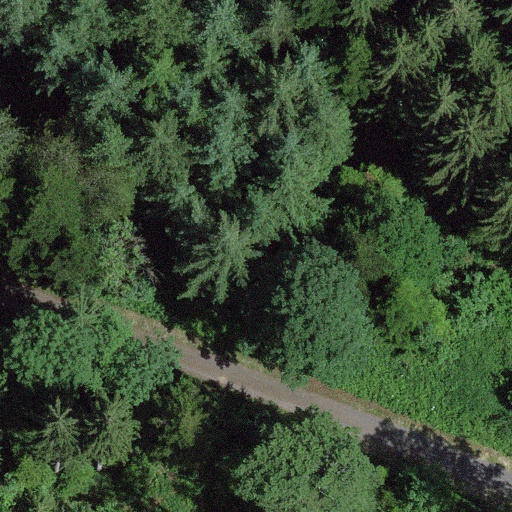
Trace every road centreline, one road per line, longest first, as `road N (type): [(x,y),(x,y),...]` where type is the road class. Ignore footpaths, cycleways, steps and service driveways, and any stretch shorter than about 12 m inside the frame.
road 1 (track): [(0,277),(511,480)]
road 2 (track): [(222,365),(196,305),(0,74)]
